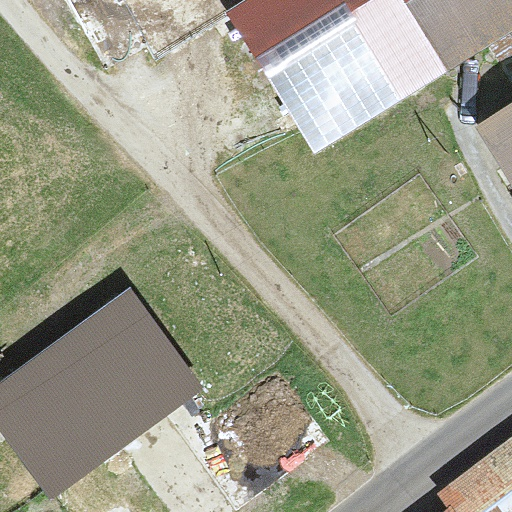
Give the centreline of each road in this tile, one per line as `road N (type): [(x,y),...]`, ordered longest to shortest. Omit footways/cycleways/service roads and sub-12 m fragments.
road 1 (track): [(5,0),(436,465)]
road 2 (tertiary): [(511,411),(377,511)]
